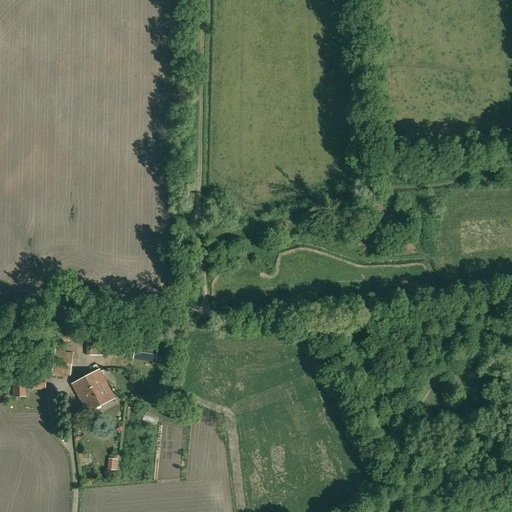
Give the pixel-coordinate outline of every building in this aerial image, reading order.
[(92,333),(83,333),(83,340),(87,340),(87,355),(102,355),(101,340),(92,340),(92,333)] [(134,348),(133,355),(154,358),(156,343),(135,340),(134,348)] [(73,354),(65,353),(55,352),(52,373),(70,375),(73,354)] [(73,384),(73,385),(76,390),(80,388),(81,389),(84,387),(86,392),(105,382),(99,370),(73,384)] [(25,389),(45,389),(45,379),(14,380),(14,397),(25,397),(25,389)] [(114,399),(105,382),(86,392),(84,387),(81,389),(80,388),(76,390),(88,413),(114,399)]
